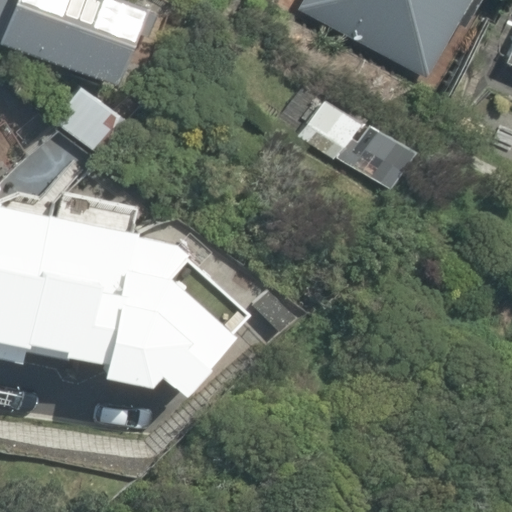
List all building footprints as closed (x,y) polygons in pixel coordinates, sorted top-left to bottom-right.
[(0,0),(0,40),(106,85),(142,0),(0,0)] [(288,0),(423,71),(461,0),(288,0)] [(511,34),(501,58),(511,63),(511,34)] [(74,74),(45,108),(94,150),(122,116),(74,74)] [(402,129),(305,77),(275,133),(373,184),(402,129)] [(0,322),(92,342),(89,359),(91,359),(149,369),(152,351),(176,376),(229,324),(127,219),(12,194),(0,175),(0,322)]
